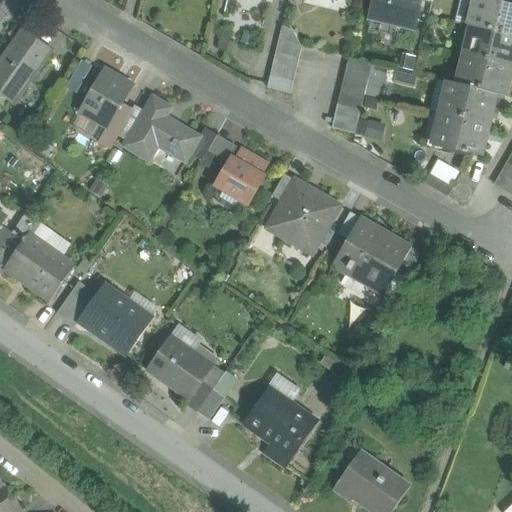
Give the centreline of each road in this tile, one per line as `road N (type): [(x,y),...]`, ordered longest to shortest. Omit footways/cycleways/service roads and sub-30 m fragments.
road 1 (residential): [(58,0),(460,231),(510,234)]
road 2 (residential): [(264,511),(0,325)]
